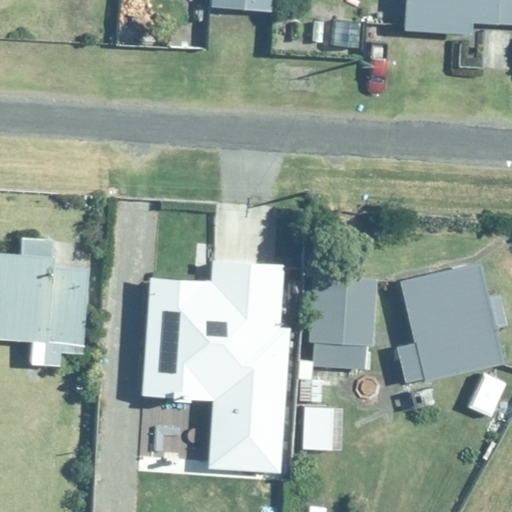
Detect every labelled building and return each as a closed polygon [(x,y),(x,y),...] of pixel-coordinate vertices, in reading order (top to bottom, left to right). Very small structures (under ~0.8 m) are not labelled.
[(269,9),(269,0),(205,0),(206,7),(269,9)] [(511,0),(400,0),(399,30),(468,33),(468,19),(511,20),(511,0)] [(14,249),(0,248),(0,335),(25,337),(24,364),(58,366),(59,348),(82,349),(86,237),(15,234),(14,249)] [(470,260),(395,283),(411,339),(389,345),(399,380),(416,375),(418,381),(499,357),(470,260)] [(371,272),(309,269),(304,356),(292,355),(291,380),(310,381),(310,365),(366,368),(371,272)] [(271,316),(201,311),(200,323),(183,321),(180,353),(194,354),(192,377),(266,382),(271,316)] [(477,368),(460,404),(485,416),(502,380),(477,368)] [(290,387),(240,388),(224,389),(225,417),(237,417),(238,449),(291,447),(290,387)]
